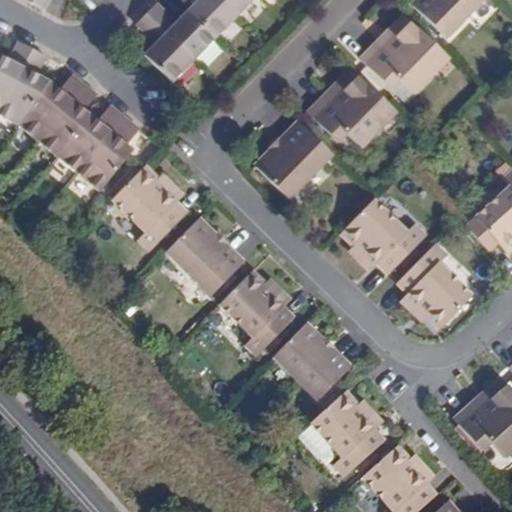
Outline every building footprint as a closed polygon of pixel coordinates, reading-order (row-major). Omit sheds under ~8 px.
[(33,0),(31,4),(45,12),(50,0),(33,0)] [(187,12),(215,39),(237,17),(219,0),(198,0),(199,0),(187,12)] [(219,0),(237,17),(253,0),(219,0)] [(482,0),(419,0),(413,7),(445,38),(482,0)] [(146,15),(193,61),(215,39),(187,12),(176,23),(156,5),(146,15)] [(172,84),(193,61),(146,15),(136,26),(155,45),(144,56),(172,84)] [(409,21),(404,16),(380,40),(385,45),(409,21)] [(385,45),(380,40),(360,61),(384,84),(392,76),(412,95),(433,73),(428,68),(443,53),(409,21),(385,45)] [(0,70),(0,110),(32,50),(18,43),(8,61),(2,72),(0,70)] [(32,50),(0,110),(0,116),(19,127),(42,93),(30,87),(36,76),(46,58),(32,50)] [(433,73),(448,59),(443,53),(428,68),(433,73)] [(356,75),(351,70),(328,94),(333,99),(356,75)] [(19,127),(38,142),(85,85),(72,75),(59,91),(51,101),(42,93),(19,127)] [(333,99),(328,94),(308,114),(331,138),(340,129),(360,149),(381,127),(375,122),(390,107),(356,75),(333,99)] [(30,87),(42,93),(48,83),(36,76),(30,87)] [(48,83),(42,93),(51,101),(59,91),(48,83)] [(38,142),(57,158),(83,126),(76,121),(84,112),(97,95),(85,85),(38,142)] [(83,126),(57,158),(76,173),(123,116),(110,107),(97,123),(89,132),(83,126)] [(375,122),(381,127),(395,112),(390,107),(375,122)] [(76,121),(83,126),(90,117),(84,112),(76,121)] [(123,116),(76,173),(99,192),(125,161),(118,156),(126,146),(139,130),(123,116)] [(90,117),(83,126),(89,132),(97,123),(90,117)] [(331,155),(299,123),(282,140),(283,142),(275,150),(274,149),(255,168),(288,199),(331,155)] [(283,142),(282,140),(279,137),(271,145),(274,149),(275,150),(283,142)] [(118,156),(125,161),(133,152),(126,146),(118,156)] [(144,168),(112,200),(146,233),(136,243),(147,254),(186,214),(175,204),(178,201),(157,181),(144,168)] [(511,173),(504,180),(511,188),(475,220),(496,243),(505,253),(511,247),(511,173)] [(157,181),(178,201),(183,195),(162,175),(157,181)] [(372,202),(341,233),(354,247),(374,267),(378,264),(388,274),(424,238),(413,227),(406,235),(372,202)] [(198,220),(166,252),(211,296),(242,263),(223,245),(222,246),(214,238),(215,237),(198,220)] [(466,228),(487,251),(496,243),(475,220),(466,228)] [(218,234),(215,237),(214,238),(222,246),(223,245),(226,241),(218,234)] [(433,246),(397,283),(408,294),(405,297),(426,317),(439,330),(471,297),(437,264),(444,257),(433,246)] [(374,267),(354,247),(349,252),(369,272),(374,267)] [(265,285),(251,272),(220,305),(254,338),(247,345),(257,356),(265,348),(283,329),(293,319),(282,308),(285,306),(265,285)] [(270,280),(265,285),(285,306),(291,300),(270,280)] [(426,317),(405,297),(400,302),(421,322),(426,317)] [(322,342),(305,325),(273,357),(318,401),(350,369),(330,350),(329,351),(321,343),(322,342)] [(283,329),(265,348),(270,353),(288,335),(283,329)] [(325,338),(322,342),(321,343),(329,351),(330,350),(334,346),(325,338)] [(505,384),(500,379),(475,402),(479,407),(505,384)] [(504,458),(511,450),(511,391),(505,384),(479,407),(475,402),(454,421),(476,445),(485,438),(504,458)] [(358,406),(345,392),(312,422),(344,458),(336,465),(346,476),(354,468),(373,451),(384,441),(374,430),(377,427),(358,406)] [(364,401),(358,406),(377,427),(383,423),(364,401)] [(417,511),(434,497),(424,486),(427,483),(408,462),(396,448),(362,478),(392,511),(417,511)] [(373,451),(354,468),(359,473),(378,457),(373,451)] [(408,462),(427,483),(433,478),(413,457),(408,462)]
